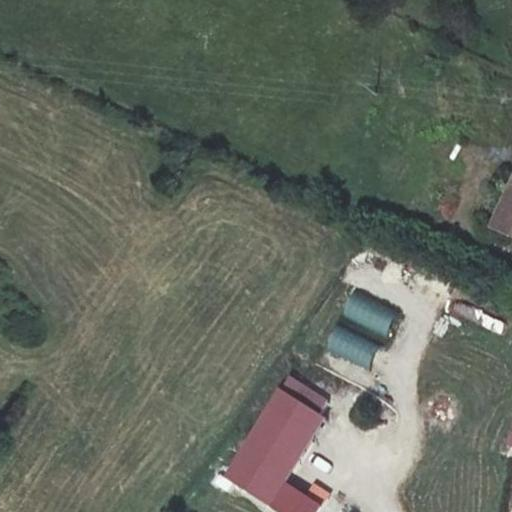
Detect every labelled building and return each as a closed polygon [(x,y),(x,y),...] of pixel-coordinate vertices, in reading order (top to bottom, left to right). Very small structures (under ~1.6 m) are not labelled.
[(511,209),(500,233),(511,238),(511,209)] [(358,295),(346,318),(389,340),(401,317),(358,295)] [(338,330),(330,354),(376,370),(384,346),(338,330)] [(289,380),(281,394),(320,419),(329,405),(289,380)] [(226,480),(270,508),(325,422),(320,419),(281,394),(226,480)]
